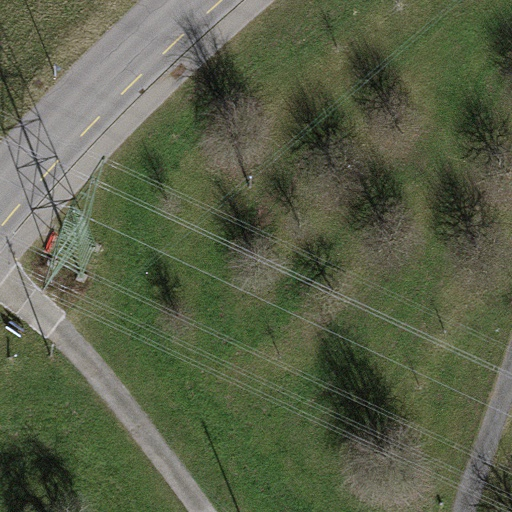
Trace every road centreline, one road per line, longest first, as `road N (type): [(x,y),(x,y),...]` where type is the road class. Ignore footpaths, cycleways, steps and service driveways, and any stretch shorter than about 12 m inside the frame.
road 1 (tertiary): [(0,198),(195,0)]
road 2 (track): [(511,373),(468,511)]
